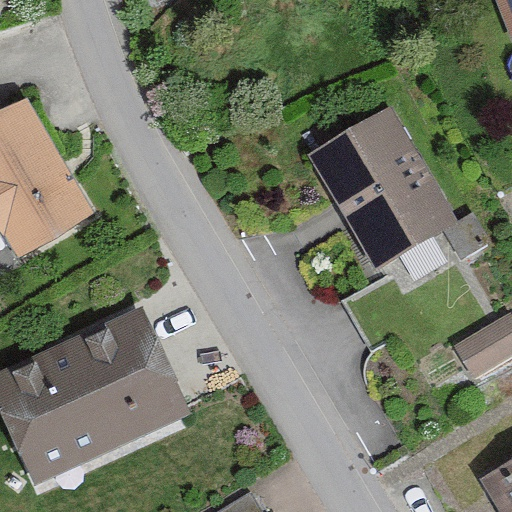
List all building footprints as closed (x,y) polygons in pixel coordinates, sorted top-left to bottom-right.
[(511,0),(499,0),(511,33),(511,0)] [(95,223),(28,113),(0,129),(0,231),(22,268),(95,223)] [(456,228),(389,117),(309,165),(378,279),(442,241),(456,264),(488,245),(472,219),(456,228)] [(511,362),(511,317),(457,354),(478,385),(511,362)] [(194,420),(150,320),(0,386),(0,393),(42,487),(194,420)] [(511,511),(511,470),(481,490),(495,511),(511,511)] [(269,511),(259,492),(220,511),(269,511)]
